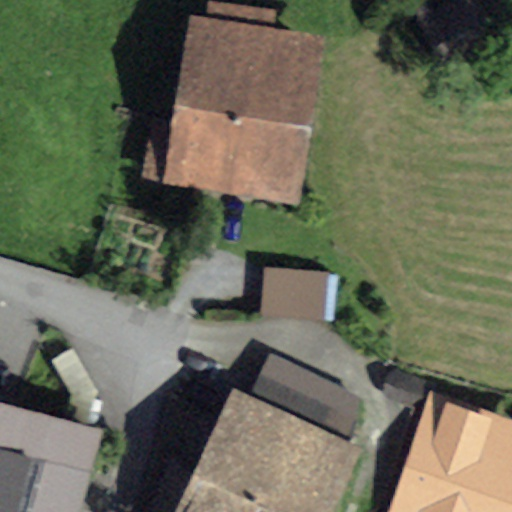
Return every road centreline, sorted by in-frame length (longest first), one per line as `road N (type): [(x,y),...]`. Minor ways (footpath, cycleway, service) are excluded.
road 1 (residential): [(0,274),(83,311),(365,365)]
road 2 (unknown): [(153,324),(126,511)]
